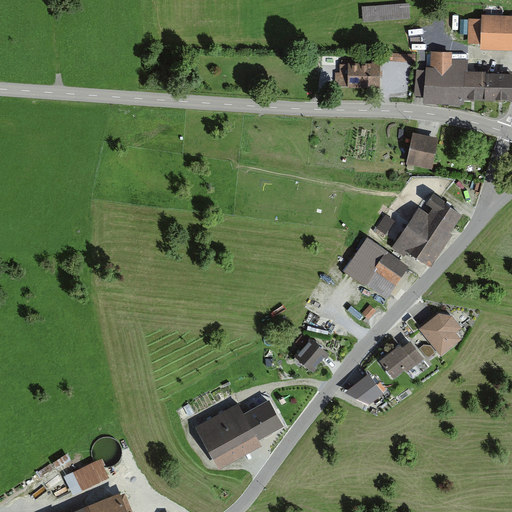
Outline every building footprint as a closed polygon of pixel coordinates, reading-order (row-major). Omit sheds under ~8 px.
[(409,5),(364,7),(365,22),(411,20),(409,5)] [(511,16),(486,14),(486,20),(474,20),(472,45),(485,45),(485,49),(511,50),(511,16)] [(430,67),(429,98),(489,101),(491,72),(472,71),(472,61),(456,61),(456,51),(434,51),(434,67),(430,67)] [(383,63),(350,61),(349,88),(382,89),(383,63)] [(511,72),(491,72),(489,101),(511,102),(511,72)] [(441,138),(417,132),(409,162),(433,169),(441,138)] [(437,193),(431,201),(439,207),(433,215),(422,207),(393,248),(406,257),(411,251),(430,266),(468,214),(437,193)] [(387,214),(378,228),(388,234),(397,220),(387,214)] [(412,269),(390,252),(377,269),(371,265),(360,281),(387,301),(412,269)] [(371,306),(363,315),(369,321),(377,312),(371,306)] [(434,313),(418,328),(439,353),(451,342),(446,336),(457,326),(448,315),(434,313)] [(297,358),(314,373),(332,352),(315,338),(297,358)] [(410,339),(382,361),(397,381),(426,358),(410,339)] [(367,384),(350,397),(364,403),(375,394),(367,384)] [(188,404),(196,417),(218,406),(211,392),(188,404)] [(241,404),(199,429),(222,470),(265,445),(263,441),(282,429),(263,396),(253,402),(257,409),(247,414),(241,404)] [(65,477),(74,496),(112,479),(103,459),(65,477)] [(133,511),(125,492),(77,511),(133,511)]
